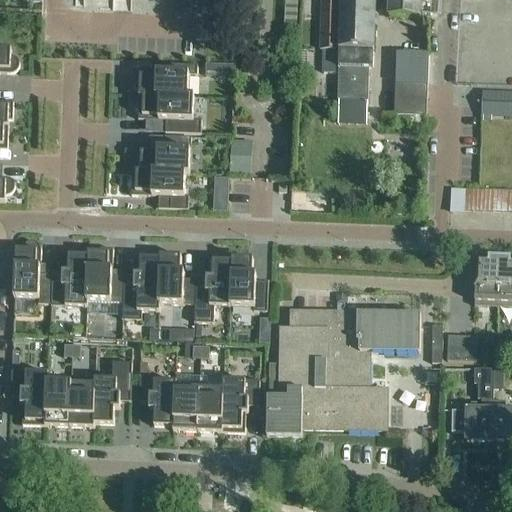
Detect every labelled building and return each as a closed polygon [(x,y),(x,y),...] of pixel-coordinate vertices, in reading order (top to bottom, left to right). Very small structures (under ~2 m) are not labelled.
[(338,77),(340,0),(323,0),(322,53),(325,53),(324,76),(338,77)] [(340,0),(338,77),(339,77),(338,104),(368,105),(369,72),(373,72),(375,32),(376,0),(389,0),(389,19),(420,20),(421,0),(340,0)] [(0,76),(7,77),(9,78),(12,77),(14,77),(16,76),(17,75),(18,73),(19,71),(20,69),(20,67),(20,66),(19,64),(18,62),(17,61),(15,60),(13,60),(11,60),(12,53),(0,52),(0,76)] [(164,76),(137,75),(136,94),(140,94),(140,99),(195,101),(189,100),(190,79),(198,79),(198,69),(164,68),(164,76)] [(396,87),(395,119),(427,120),(428,88),(396,87)] [(511,96),(483,95),(482,118),(511,119),(511,96)] [(195,101),(140,99),(139,123),(166,124),(166,137),(202,138),(202,124),(194,123),(195,101)] [(0,128),(9,129),(9,124),(13,124),(14,106),(0,105),(0,128)] [(0,153),(8,153),(9,129),(0,128),(0,153)] [(137,175),(190,178),(192,141),(166,140),(165,153),(158,152),(158,156),(142,156),(141,175),(137,175)] [(252,161),(253,145),(232,144),(231,160),(252,161)] [(190,178),(137,175),(137,181),(133,181),(132,199),(159,201),(159,213),(189,214),(189,200),(185,200),(186,178),(190,178)] [(214,179),(215,192),(228,192),(228,178),(214,179)] [(0,206),(6,206),(6,199),(8,199),(9,199),(11,198),(13,196),(14,195),(15,194),(16,192),(16,191),(16,189),(15,186),(14,185),(13,184),(12,183),(9,181),(7,181),(0,181),(0,206)] [(463,216),(464,213),(464,193),(452,193),(452,215),(463,216)] [(464,213),(473,213),(474,193),(464,193),(464,213)] [(473,213),(483,214),(484,194),(474,193),(473,213)] [(483,214),(493,214),(494,194),(484,194),(483,214)] [(493,214),(503,214),(503,194),(494,194),(493,214)] [(503,214),(511,214),(511,194),(503,194),(503,214)] [(53,282),(53,278),(41,278),(42,258),(42,254),(41,253),(40,251),(39,249),(38,248),(36,247),(34,246),(33,245),(31,245),(29,245),(27,245),(25,245),(23,246),(21,247),(20,248),(19,250),(18,252),(17,253),(15,303),(39,304),(39,308),(51,309),(52,282),(53,282)] [(125,281),(113,280),(114,253),(95,252),(95,256),(89,256),(87,311),(88,311),(88,305),(124,307),(125,281)] [(87,311),(89,256),(66,255),(65,276),(63,276),(63,282),(53,282),(52,282),(51,309),(51,310),(87,311)] [(161,259),(161,263),(141,262),(141,278),(135,278),(135,285),(125,285),(125,281),(124,307),(123,324),(142,324),(142,315),(159,316),(161,259)] [(182,259),(161,259),(159,316),(160,316),(160,308),(196,309),(197,283),(185,283),(185,276),(181,276),(182,259)] [(197,283),(196,309),(195,326),(214,327),(215,310),(232,310),(233,261),(233,265),(214,264),(213,281),(207,281),(207,288),(197,287),(197,283)] [(254,262),(233,261),(232,310),(254,311),(254,315),(268,316),(269,286),(257,285),(257,278),(253,278),(254,262)] [(475,310),(499,311),(501,263),(490,262),(490,264),(477,263),(475,310)] [(499,311),(511,311),(511,264),(511,265),(511,263),(501,263),(499,311)] [(421,318),(292,316),(292,333),(282,333),(281,368),(270,368),(270,400),(268,400),(267,440),(302,441),(302,434),(387,435),(388,394),(369,393),(370,356),(420,357),(421,318)] [(433,330),(433,349),(443,349),(443,330),(433,330)] [(447,365),(460,365),(461,340),(449,339),(447,365)] [(461,340),(460,365),(477,366),(478,341),(461,340)] [(73,349),(65,349),(64,361),(73,361),(73,349)] [(82,349),(73,349),(73,361),(81,362),(82,349)] [(202,350),(194,350),(193,362),(201,362),(202,350)] [(210,350),(202,350),(201,362),(210,363),(210,350)] [(113,383),(96,382),(94,432),(95,432),(95,428),(114,429),(115,412),(120,412),(121,405),(131,406),(133,367),(113,366),(113,383)] [(48,377),(12,375),(11,401),(22,402),(21,408),(24,409),(23,429),(46,430),(48,377)] [(486,394),(495,394),(495,376),(487,376),(486,394)] [(495,376),(495,394),(504,394),(504,376),(495,376)] [(49,377),(48,377),(46,430),(70,431),(72,387),(48,386),(49,377)] [(157,381),(141,380),(139,406),(150,406),(149,413),(155,413),(155,430),(174,431),(174,435),(175,435),(176,386),(157,385),(157,381)] [(95,388),(72,387),(70,431),(94,432),(96,382),(95,382),(95,388)] [(223,393),(200,392),(199,436),(223,436),(225,383),(224,383),(223,393)] [(260,385),(225,383),(223,436),(226,437),(228,437),(246,437),(246,417),(249,417),(249,410),(260,410),(260,385)] [(177,386),(176,386),(175,435),(199,436),(200,392),(177,391),(177,386)] [(466,444),(492,445),(493,405),(481,404),(481,412),(467,412),(467,415),(452,414),(452,436),(466,436),(466,444)] [(493,405),(492,445),(511,444),(511,412),(505,413),(505,405),(493,405)]
